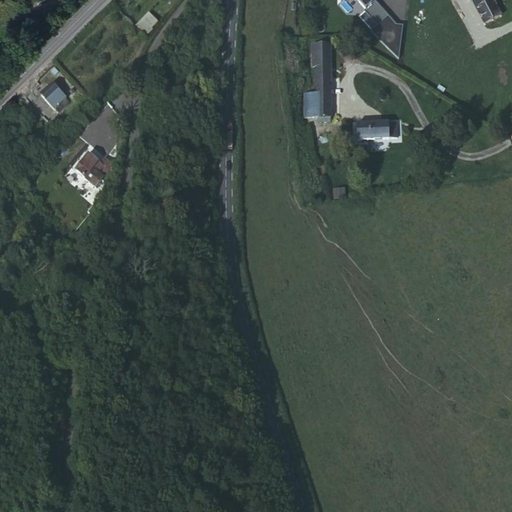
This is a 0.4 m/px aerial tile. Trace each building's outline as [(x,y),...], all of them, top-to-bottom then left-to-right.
[(359,17),(398,60),(403,26),(395,26),(373,1),(374,0),(356,0),(366,11),(359,17)] [(473,0),(478,9),(491,2),(490,0),(473,0)] [(491,2),(478,9),(486,24),(502,15),(495,1),(491,2)] [(148,12),(136,25),(146,35),(159,22),(148,12)] [(161,22),(149,35),(160,46),(165,40),(163,39),(170,31),(161,22)] [(313,60),(316,61),(330,60),(330,46),(313,46),(313,60)] [(316,61),(317,80),(331,80),(330,60),(316,61)] [(318,110),(318,117),(331,117),(332,117),(332,95),(331,87),(317,88),(318,110)] [(51,104),(56,110),(66,102),(66,101),(61,95),(51,104)] [(66,102),(56,110),(62,117),(72,108),(66,102)] [(358,140),(390,139),(389,124),(358,126),(358,140)] [(389,124),(390,139),(397,138),(397,124),(389,124)] [(96,183),(103,188),(110,180),(95,169),(83,184),(91,190),(96,183)] [(110,180),(103,188),(109,193),(112,190),(116,184),(110,180)] [(116,184),(112,190),(117,194),(121,188),(116,184)] [(96,188),(90,196),(96,202),(102,193),(96,188)]
